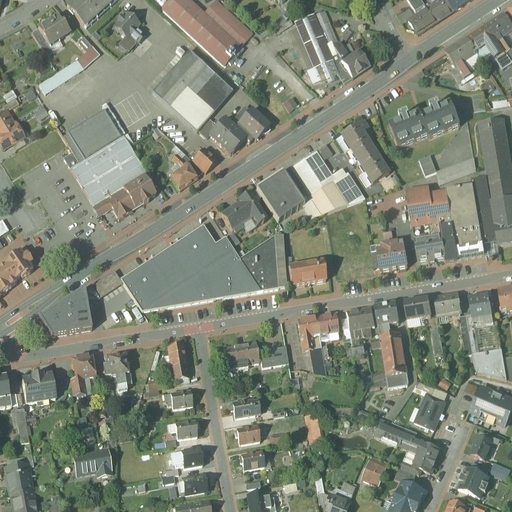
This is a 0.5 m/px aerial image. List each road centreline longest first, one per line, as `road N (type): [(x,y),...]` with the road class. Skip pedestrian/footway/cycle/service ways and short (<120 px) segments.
road 1 (tertiary): [(0,329),(407,60)]
road 2 (residential): [(196,330),(511,274)]
road 3 (residential): [(0,330),(11,346),(37,356),(196,330)]
road 4 (residential): [(230,511),(196,330)]
